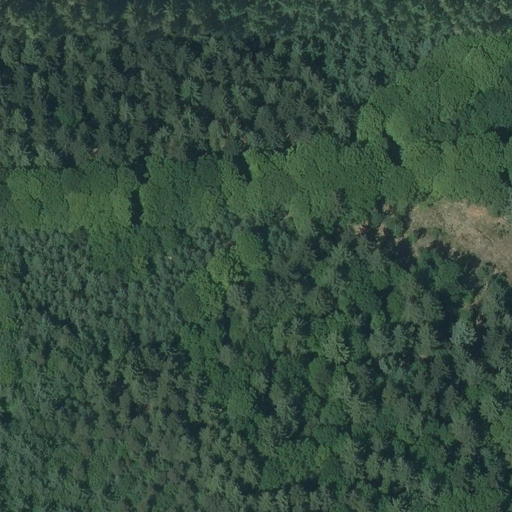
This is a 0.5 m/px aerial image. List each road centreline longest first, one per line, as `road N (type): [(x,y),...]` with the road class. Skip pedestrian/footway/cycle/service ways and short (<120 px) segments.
road 1 (track): [(0,221),(313,199)]
road 2 (track): [(214,0),(365,158)]
road 3 (track): [(511,183),(313,199)]
